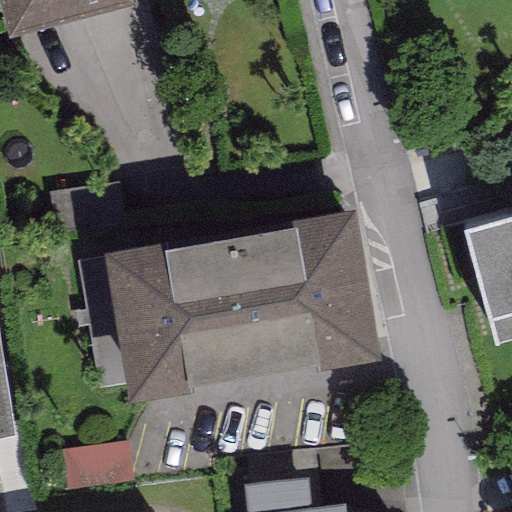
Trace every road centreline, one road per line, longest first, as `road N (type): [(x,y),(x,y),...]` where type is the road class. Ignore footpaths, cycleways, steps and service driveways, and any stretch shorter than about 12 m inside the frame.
road 1 (residential): [(339,0),(400,244),(442,511)]
road 2 (unknown): [(154,412),(419,364)]
